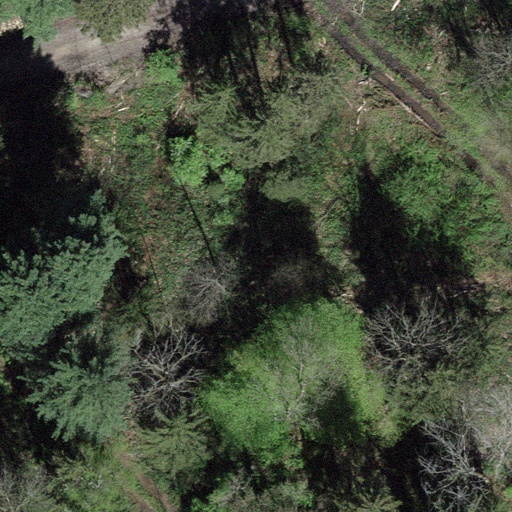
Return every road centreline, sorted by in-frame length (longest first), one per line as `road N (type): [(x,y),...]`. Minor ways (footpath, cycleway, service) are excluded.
road 1 (track): [(0,66),(209,0)]
road 2 (track): [(0,374),(123,511)]
